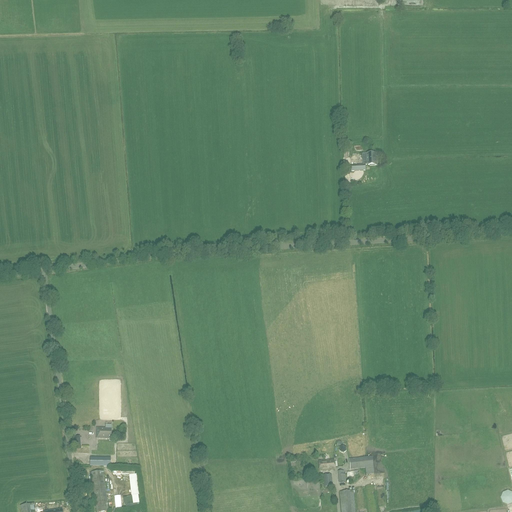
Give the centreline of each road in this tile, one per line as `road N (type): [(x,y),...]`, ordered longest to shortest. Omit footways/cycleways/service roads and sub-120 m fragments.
road 1 (unclassified): [(42,271),(183,253),(511,232)]
road 2 (unclassified): [(77,511),(42,271)]
